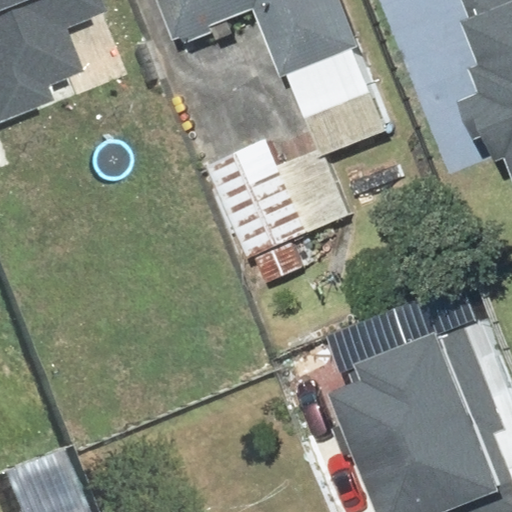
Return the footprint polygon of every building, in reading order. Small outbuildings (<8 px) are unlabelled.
[(103,0),(0,0),(0,121),(6,136),(99,98),(65,16),(103,0)] [(181,0),(197,38),(273,6),(335,154),(413,121),(363,0),(181,0)] [(511,0),(476,0),(498,55),(468,67),(511,176),(511,0)] [(280,136),(221,165),(277,279),(314,261),(303,239),(363,209),(340,161),(334,164),(326,148),(294,164),(280,136)] [(479,511),(511,499),(511,386),(484,319),(395,355),(406,384),(375,396),(422,511),(479,511)]
